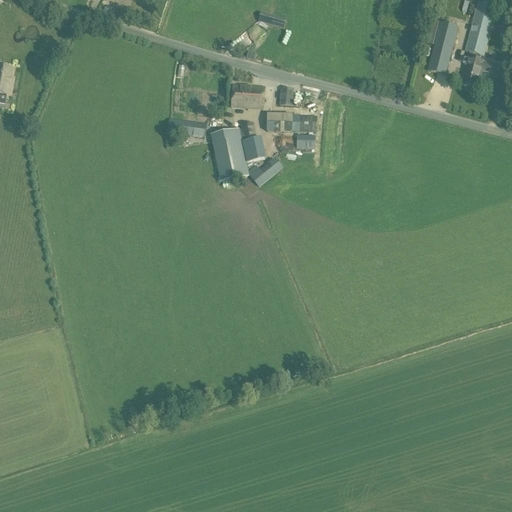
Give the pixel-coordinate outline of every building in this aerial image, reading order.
[(465,0),(461,16),(466,18),(471,0),(465,0)] [(469,54),(481,57),(483,58),(496,9),(478,4),(465,53),(469,54)] [(261,13),(258,22),(283,29),(286,20),(261,13)] [(440,23),(427,72),(446,77),(459,28),(440,23)] [(468,59),(461,84),(478,89),(482,73),(497,76),(499,67),(485,64),(485,63),(480,62),(481,57),(469,54),(468,59)] [(0,95),(7,96),(7,93),(9,94),(12,79),(10,79),(12,70),(0,67),(0,95)] [(234,87),(232,108),(262,110),(264,89),(234,87)] [(281,90),(280,107),(293,108),(294,91),(281,90)] [(170,120),(168,134),(186,136),(184,152),(202,154),(204,144),(194,143),(195,137),(205,139),(206,129),(217,130),(219,112),(213,111),(213,115),(204,114),(203,118),(196,117),(195,124),(170,120)] [(267,117),(267,133),(316,134),(316,118),(267,117)] [(223,140),(214,142),(222,182),(231,180),(231,181),(249,177),(248,173),(246,165),(266,160),(262,140),(257,141),(253,124),(240,127),(241,131),(222,135),(223,140)] [(297,137),(296,150),(314,150),(314,138),(297,137)] [(256,167),(248,173),(260,189),(283,170),(275,159),(259,171),(256,167)]
